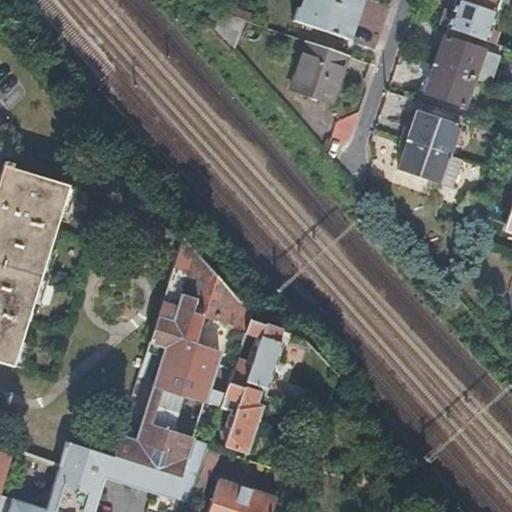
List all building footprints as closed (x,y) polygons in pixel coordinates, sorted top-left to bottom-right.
[(345,36),(356,0),(302,0),(300,6),(296,5),(291,18),(345,36)] [(455,0),(450,17),(452,18),(449,27),(483,39),(486,30),(488,30),(495,12),(494,12),(497,0),(455,0)] [(218,11),(214,22),(239,31),(243,19),(218,11)] [(482,49),(443,35),(423,92),(462,106),(482,49)] [(329,100),(345,53),(304,39),(288,86),(329,100)] [(420,101),(397,167),(437,181),(460,115),(420,101)] [(0,361),(13,366),(68,184),(11,167),(12,162),(4,159),(0,171),(0,361)] [(484,214),(489,199),(462,189),(457,204),(484,214)] [(238,300),(181,236),(152,326),(169,332),(141,422),(135,440),(118,435),(112,456),(106,475),(189,502),(207,447),(224,397),(225,392),(208,386),(228,322),(247,328),(249,320),(252,311),(242,300),(238,300)] [(279,330),(249,320),(247,328),(245,332),(259,337),(256,348),(251,347),(246,363),(250,365),(245,381),(266,388),(281,343),(275,341),(279,330)] [(228,384),(225,392),(224,397),(238,401),(235,412),(231,411),(226,426),(230,428),(225,445),(245,451),(260,407),(254,405),(258,394),(258,393),(228,384)] [(141,422),(124,417),(118,435),(135,440),(141,422)] [(106,475),(112,456),(67,443),(60,465),(46,509),(0,494),(0,511),(89,511),(102,474),(106,475)] [(0,490),(12,455),(0,451),(0,490)] [(270,511),(276,498),(219,479),(207,511),(270,511)]
